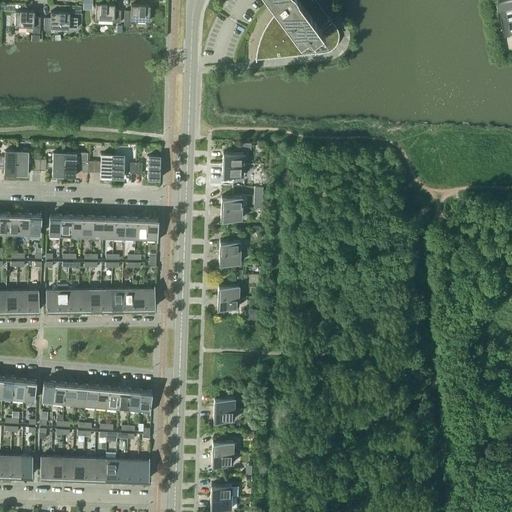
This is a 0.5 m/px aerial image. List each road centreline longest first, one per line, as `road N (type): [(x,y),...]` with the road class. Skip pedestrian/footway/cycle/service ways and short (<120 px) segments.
road 1 (secondary): [(185,197),(194,0)]
road 2 (residential): [(0,190),(185,197)]
road 3 (residential): [(0,325),(181,319)]
road 4 (residential): [(178,380),(0,360)]
road 5 (residential): [(174,496),(0,493)]
road 6 (secondary): [(181,319),(185,197)]
